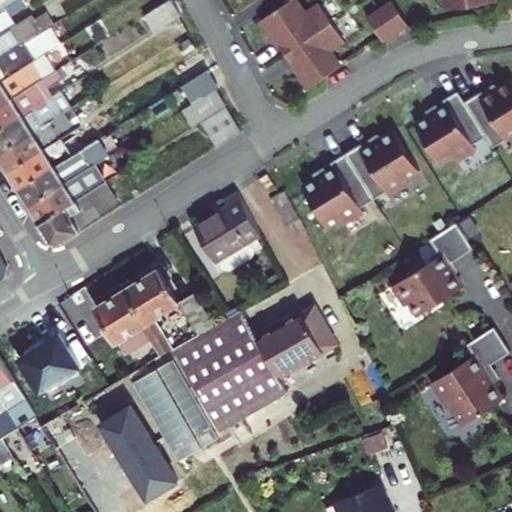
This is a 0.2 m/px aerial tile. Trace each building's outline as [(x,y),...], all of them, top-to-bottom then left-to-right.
[(0,35),(10,29),(15,25),(9,15),(25,5),(21,0),(18,0),(0,11),(0,35)] [(0,0),(0,11),(18,0),(0,0)] [(171,0),(169,0),(144,16),(154,33),(181,16),(171,0)] [(290,0),(262,20),(285,54),(332,22),(319,3),(305,13),(296,0),(290,0)] [(391,0),(390,0),(379,9),(396,33),(408,25),(391,0)] [(445,0),(447,8),(494,2),(493,0),(445,0)] [(379,9),(366,17),(383,42),(396,33),(379,9)] [(0,59),(47,29),(54,25),(47,13),(35,20),(13,34),(10,29),(0,35),(0,59)] [(13,34),(35,20),(32,15),(15,25),(10,29),(13,34)] [(332,22),(285,54),(308,88),(342,66),(331,50),(345,41),(332,22)] [(0,82),(54,49),(58,46),(47,29),(0,59),(0,82)] [(0,106),(65,66),(54,49),(0,82),(0,106)] [(0,130),(53,97),(50,91),(92,64),(85,53),(65,66),(0,106),(0,130)] [(190,82),(199,95),(216,84),(217,83),(209,70),(190,82)] [(479,93),(465,102),(486,136),(493,147),(511,135),(511,81),(511,80),(498,88),(482,98),(479,93)] [(479,93),(482,98),(498,88),(495,83),(479,93)] [(218,88),(184,110),(195,126),(228,105),(218,88)] [(0,153),(64,113),(72,108),(61,91),(53,97),(0,130),(0,153)] [(428,116),(416,124),(441,165),(454,156),(456,160),(476,148),(474,144),(486,136),(465,102),(458,91),(444,100),(447,105),(428,116)] [(444,100),(425,111),(428,116),(447,105),(444,100)] [(227,108),(203,123),(217,146),(241,131),(227,108)] [(0,157),(9,172),(45,149),(44,148),(42,143),(71,125),(64,113),(0,153),(0,157)] [(81,126),(89,140),(106,128),(98,116),(81,126)] [(360,145),(346,154),(374,199),(387,191),(389,195),(409,183),(407,179),(420,170),(395,130),(382,138),(363,150),(360,145)] [(379,133),(360,145),(363,150),(382,138),(379,133)] [(19,189),(85,148),(77,135),(65,143),(62,138),(45,149),(9,172),(19,189)] [(109,156),(99,139),(85,148),(96,165),(109,156)] [(19,189),(30,206),(96,165),(85,148),(19,189)] [(374,199),(346,154),(332,162),(335,167),(316,179),(303,187),(328,227),(341,219),(344,223),(364,210),(361,207),(374,199)] [(313,174),(316,179),(335,167),(332,162),(313,174)] [(96,165),(30,206),(41,223),(106,181),(96,165)] [(268,174),(260,179),(268,193),(276,188),(268,174)] [(53,242),(61,243),(121,205),(106,181),(41,223),(53,242)] [(225,200),(229,207),(195,228),(221,269),(228,271),(252,256),(253,251),(248,243),(262,234),(238,192),(225,200)] [(284,193),(272,199),(287,225),(299,219),(284,193)] [(473,248),(456,223),(430,239),(440,255),(394,286),(406,305),(410,302),(418,316),(463,287),(448,265),(473,248)] [(159,269),(129,288),(150,321),(144,324),(152,338),(154,340),(159,337),(168,350),(169,351),(214,325),(194,293),(180,302),(159,269)] [(152,338),(144,324),(150,321),(129,288),(98,307),(119,341),(122,340),(129,352),(145,343),(145,342),(152,338)] [(316,306),(258,339),(280,378),(338,345),(316,306)] [(37,350),(36,349),(48,342),(51,348),(68,337),(50,309),(0,340),(0,341),(14,364),(37,350)] [(243,311),(175,350),(221,430),(288,392),(280,378),(258,339),(243,311)] [(510,352),(494,327),(467,344),(474,355),(432,383),(442,399),(444,398),(462,426),(504,398),(485,368),(510,352)] [(143,355),(147,362),(168,350),(159,337),(154,340),(158,346),(150,351),(143,355)] [(158,346),(154,340),(152,338),(145,342),(145,343),(150,351),(158,346)] [(0,356),(0,396),(20,428),(38,417),(0,356)] [(218,439),(173,362),(134,385),(179,462),(218,439)] [(0,396),(0,434),(3,439),(20,428),(0,396)] [(178,481),(131,405),(100,425),(113,446),(117,451),(119,454),(133,477),(147,500),(178,481)] [(59,416),(43,425),(57,447),(73,437),(59,416)] [(0,434),(0,463),(13,455),(3,439),(0,434)] [(390,511),(379,485),(336,503),(340,511),(390,511)]
